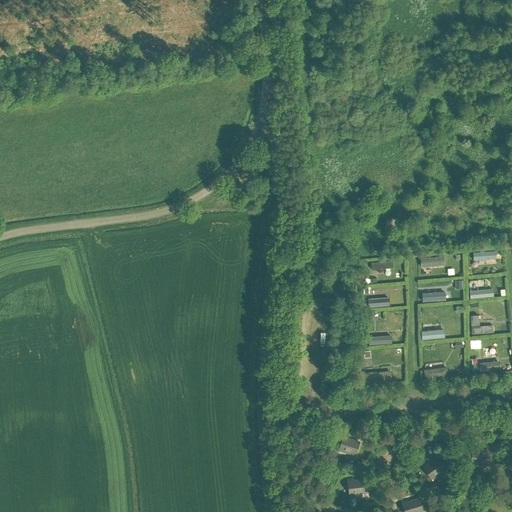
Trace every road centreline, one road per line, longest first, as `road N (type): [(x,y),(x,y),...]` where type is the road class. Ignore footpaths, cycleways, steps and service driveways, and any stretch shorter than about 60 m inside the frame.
road 1 (unclassified): [(267,511),(260,367),(271,180),(263,109)]
road 2 (unclassified): [(0,236),(148,215),(189,201),(238,161),(263,109)]
